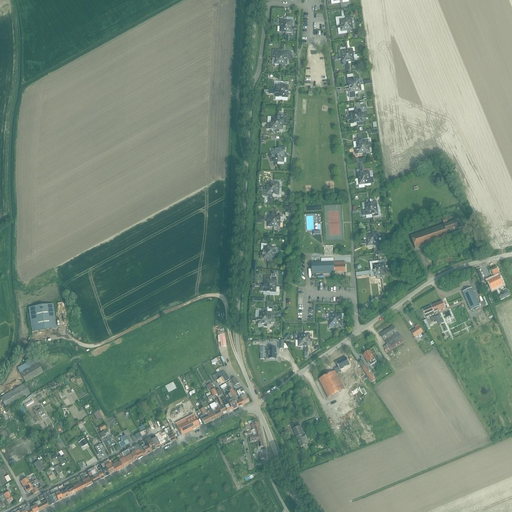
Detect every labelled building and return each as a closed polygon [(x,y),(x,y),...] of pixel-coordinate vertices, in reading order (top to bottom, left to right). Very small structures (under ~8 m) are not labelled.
[(345,19),(346,25),(354,24),(356,23),(356,21),(354,21),(353,18),(351,18),(351,16),(345,17),(345,19)] [(278,24),(278,26),(286,26),(286,20),(286,18),(286,17),(284,17),(284,20),(280,20),(280,24),(278,24)] [(286,20),(286,26),(292,26),(292,27),(294,27),(294,26),(292,26),(292,21),(287,20),(287,18),(286,18),(286,20)] [(354,24),(346,25),(347,31),(348,31),(348,32),(350,32),(350,31),(353,30),(355,30),(354,24)] [(278,26),(278,27),(280,27),(279,32),(285,33),(284,34),(285,34),(286,26),(278,26)] [(341,56),(339,56),(339,57),(347,56),(346,50),(345,50),(345,48),(343,48),(343,50),(340,51),(341,56)] [(281,50),(281,58),(287,59),(290,59),(290,53),(287,53),(282,53),(282,51),(281,50)] [(339,57),(338,57),(339,60),(341,59),(342,63),(347,62),(347,64),(348,64),(348,62),(347,56),(339,57)] [(280,67),(281,58),(275,58),(272,58),(272,61),(274,61),(274,64),(280,65),(279,66),(280,66),(280,67)] [(348,85),(346,86),(346,87),(354,86),(353,80),(353,78),(353,77),(347,78),(347,81),(348,85)] [(353,80),(354,86),(363,85),(362,82),(360,83),(360,79),(358,79),(356,79),(356,80),(355,80),(355,78),(353,78),(353,80)] [(274,90),(274,91),(282,91),(282,85),(282,83),(282,82),(274,81),(274,84),(274,90)] [(363,85),(354,86),(355,94),(356,94),(356,92),(361,91),(360,85),(363,85)] [(346,87),(345,87),(345,90),(348,89),(349,95),(355,94),(354,86),(346,87)] [(283,100),(283,97),(287,98),(288,93),(290,93),(290,92),(282,91),(281,97),(281,100),(283,100)] [(278,115),(278,117),(277,117),(277,123),(285,124),(286,121),(283,121),(283,118),(280,117),(280,115),(278,115)] [(361,116),(355,117),(357,126),(363,125),(362,118),(364,117),(363,116),(361,116)] [(355,117),(349,118),(347,118),(347,121),(350,120),(350,124),(355,123),(356,126),(357,126),(355,117)] [(277,123),(276,130),(276,132),(279,132),(279,130),(283,130),(283,126),(285,126),(285,124),(277,123)] [(354,149),(363,147),(362,141),(361,139),(359,139),(359,141),(355,142),(356,147),(353,147),(354,149),(354,148),(354,149)] [(271,156),(269,155),(269,158),(271,158),(271,162),(272,162),(273,162),(275,163),(275,165),(277,166),(277,162),(278,156),(271,156)] [(358,179),(363,178),(363,172),(363,170),(360,170),(360,172),(357,173),(357,178),(355,179),(355,180),(358,179)] [(266,197),(272,197),(273,188),(265,188),(264,188),(264,190),(266,191),(266,197)] [(279,189),(273,188),(272,197),(278,197),(279,190),(281,190),(281,189),(279,189)] [(371,209),(370,200),(367,200),(367,203),(364,203),(364,208),(362,209),(363,210),(365,209),(371,209)] [(273,231),(274,221),(267,220),(267,221),(265,220),(265,223),(267,223),(267,227),(273,227),(272,231),(273,231)] [(458,229),(461,227),(460,223),(459,223),(458,221),(455,222),(455,221),(443,225),(410,236),(415,248),(448,237),(446,233),(458,229)] [(376,248),(375,245),(379,245),(378,241),(381,241),(380,238),(378,239),(372,240),(373,246),(373,249),(376,248)] [(261,246),(261,253),(269,253),(269,247),(270,244),(267,244),(267,246),(263,246),(263,247),(261,246)] [(260,253),(260,259),(267,259),(267,261),(268,261),(269,253),(261,253),(260,253)] [(269,253),(268,261),(269,261),(269,260),(275,260),(275,254),(277,255),(277,254),(269,253)] [(379,270),(378,264),(378,261),(369,262),(370,271),(373,270),(379,270)] [(334,262),(311,263),(311,275),(334,274),(334,273),(334,263),(334,262)] [(334,273),(345,272),(345,264),(345,262),(334,263),(334,273)] [(496,267),(491,269),(494,276),(499,273),(496,267)] [(370,271),(369,271),(371,281),(375,280),(374,277),(380,276),(379,270),(373,270),(370,271)] [(498,276),(487,281),(492,290),(503,285),(498,276)] [(462,292),(470,311),(480,306),(472,288),(462,292)] [(361,299),(367,293),(363,289),(357,294),(361,299)] [(508,292),(499,297),(501,301),(510,296),(508,292)] [(445,308),(444,306),(446,305),(446,304),(445,301),(442,302),(442,301),(422,310),(425,318),(434,314),(434,313),(445,308)] [(56,328),(53,305),(53,304),(28,307),(32,332),(56,328)] [(263,326),(264,326),(264,318),(256,318),(252,317),(251,321),(256,321),(256,320),(258,320),(258,324),(264,324),(263,326)] [(270,325),(270,323),(274,323),(274,319),(271,319),(271,318),(264,318),(264,326),(265,326),(265,324),(270,325)] [(414,338),(422,332),(417,325),(414,327),(415,329),(410,332),(414,338)] [(380,334),(386,344),(383,346),(385,349),(387,353),(389,351),(403,342),(393,326),(380,334)] [(402,345),(394,351),(396,354),(404,348),(402,345)] [(276,349),(268,348),(268,359),(276,359),(276,349)] [(374,360),(368,350),(362,354),(368,363),(370,366),(376,362),(374,360)] [(20,374),(26,383),(43,372),(37,362),(40,360),(38,356),(17,368),(21,374),(20,374)] [(338,367),(333,369),(334,371),(336,374),(336,373),(340,371),(340,370),(349,365),(346,357),(335,363),(336,363),(338,367)] [(362,360),(358,362),(359,363),(371,382),(375,380),(372,374),(371,374),(367,368),(362,360)] [(334,371),(318,379),(328,398),(345,389),(337,374),(336,373),(336,374),(334,371)] [(217,374),(214,375),(217,380),(216,381),(218,383),(219,383),(220,385),(229,379),(226,374),(219,378),(217,374)] [(85,381),(74,384),(78,395),(88,391),(85,381)] [(0,397),(0,398),(6,408),(30,394),(24,384),(0,397)] [(359,387),(351,392),(354,396),(361,391),(365,397),(367,395),(363,390),(362,391),(359,387)] [(238,408),(243,405),(240,398),(240,399),(237,400),(235,396),(235,395),(232,389),(229,391),(230,393),(233,399),(238,408)] [(243,391),(240,393),(242,396),(239,398),(240,399),(240,398),(243,405),(244,404),(249,402),(245,395),(243,391)] [(231,400),(228,402),(229,404),(232,410),(238,408),(233,399),(230,393),(228,394),(231,400)] [(217,407),(221,416),(227,413),(223,407),(222,404),(220,400),(219,397),(216,399),(219,406),(220,405),(222,407),(218,409),(217,407)] [(227,413),(232,410),(229,404),(228,402),(227,401),(227,402),(225,399),(224,397),(220,400),(220,399),(220,400),(222,404),(223,407),(227,413)] [(34,407),(40,420),(44,418),(42,414),(46,412),(43,405),(38,408),(37,406),(34,407)] [(211,409),(216,419),(221,416),(217,407),(211,409)] [(204,425),(211,421),(207,415),(206,412),(204,408),(200,410),(203,415),(200,417),(204,425)] [(206,412),(207,415),(211,421),(216,419),(211,409),(206,412)] [(194,414),(175,424),(181,436),(200,426),(194,414)] [(24,419),(19,420),(19,418),(14,419),(15,427),(24,426),(24,419)] [(297,440),(298,443),(299,443),(301,447),(303,447),(303,448),(307,447),(306,445),(307,445),(305,440),(307,439),(304,434),(303,435),(300,426),(293,429),(298,440),(297,440)] [(255,429),(252,430),(253,436),(256,435),(261,434),(259,428),(255,429)] [(164,430),(166,434),(170,442),(175,439),(175,438),(174,437),(174,438),(172,433),(171,432),(168,434),(166,429),(164,430)] [(161,436),(162,438),(163,440),(165,444),(170,442),(166,434),(161,436)] [(264,446),(261,434),(256,435),(256,436),(250,437),(251,443),(258,441),(259,448),(261,447),(261,448),(261,447),(264,446)] [(121,448),(126,445),(123,441),(127,440),(125,437),(121,440),(122,441),(118,443),(121,448)] [(160,447),(165,444),(163,440),(162,438),(159,439),(158,437),(156,438),(157,441),(160,447)] [(149,438),(144,441),(147,446),(151,452),(155,449),(153,445),(152,443),(152,442),(151,440),(149,438)] [(155,449),(160,447),(157,441),(155,442),(153,439),(151,440),(152,442),(152,443),(155,449)] [(146,455),(151,452),(147,446),(145,447),(143,445),(145,444),(143,441),(139,443),(141,447),(143,449),(146,455)] [(137,445),(136,445),(142,457),(146,455),(143,449),(141,447),(139,443),(137,445)] [(101,444),(94,447),(98,454),(104,450),(101,444)] [(142,457),(136,445),(134,447),(136,450),(133,451),(134,452),(135,455),(137,460),(142,457)] [(131,457),(134,462),(137,460),(135,455),(134,452),(133,451),(131,447),(127,449),(128,450),(132,457),(131,457)] [(128,465),(134,462),(131,457),(132,457),(128,450),(121,453),(123,457),(124,458),(128,465)] [(120,462),(123,468),(128,465),(124,458),(123,457),(121,453),(119,455),(116,456),(120,462)] [(84,457),(78,460),(81,466),(87,464),(84,457)] [(109,475),(114,473),(111,466),(110,465),(110,464),(109,463),(110,463),(108,460),(103,462),(103,463),(105,468),(106,470),(109,475)] [(39,472),(44,469),(39,461),(34,464),(39,472)] [(123,468),(120,462),(113,465),(112,463),(110,464),(110,465),(111,466),(114,473),(123,468)] [(104,478),(109,475),(106,470),(105,468),(103,463),(101,464),(100,464),(98,465),(101,470),(100,470),(101,471),(104,478)] [(63,464),(55,469),(58,474),(66,470),(63,464)] [(95,466),(93,467),(100,480),(104,478),(101,471),(98,472),(95,466)] [(93,483),(100,480),(93,467),(87,471),(90,477),(93,475),(94,476),(93,476),(93,477),(91,479),(93,483)] [(50,468),(45,471),(51,481),(56,478),(50,468)] [(83,482),(86,487),(92,484),(88,477),(87,477),(88,478),(85,480),(82,473),(79,475),(83,482)] [(31,478),(33,480),(30,481),(29,482),(27,478),(20,482),(24,487),(33,482),(34,481),(37,480),(35,476),(31,478)] [(33,482),(24,487),(27,493),(31,490),(33,494),(39,491),(33,482)] [(76,492),(86,487),(83,482),(73,486),(73,485),(66,489),(66,490),(69,496),(76,492)] [(59,493),(60,493),(63,499),(69,496),(66,490),(66,489),(65,487),(64,488),(62,485),(57,487),(59,493)] [(56,503),(63,499),(60,493),(59,493),(57,487),(50,491),(56,503)] [(45,499),(46,500),(49,506),(54,503),(49,491),(42,495),(44,498),(45,499)] [(2,493),(4,495),(8,503),(13,501),(10,495),(8,492),(4,494),(4,493),(2,493)] [(30,509),(31,511),(37,511),(41,510),(49,506),(46,500),(40,503),(39,501),(33,504),(32,503),(36,500),(36,501),(37,500),(36,498),(31,501),(28,503),(30,508),(30,509)] [(31,511),(30,509),(30,508),(28,503),(26,504),(27,507),(25,508),(24,507),(23,505),(18,508),(19,511),(19,510),(20,511),(31,511)]
